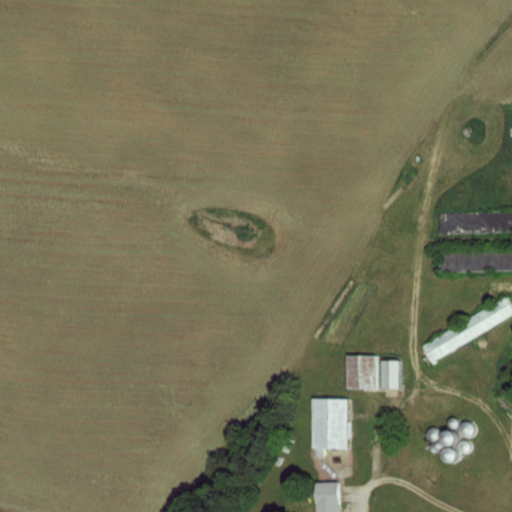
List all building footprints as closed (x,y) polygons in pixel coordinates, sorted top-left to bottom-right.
[(511,210),(441,211),(442,233),(511,232),(511,210)] [(442,270),(511,270),(511,247),(442,248),(442,270)] [(511,317),(511,302),(509,297),(423,341),(431,358),(511,317)] [(349,387),(378,387),(378,353),(349,353),(349,387)] [(384,358),(384,386),(401,386),(401,358),(384,358)] [(350,447),(350,397),(315,397),(315,447),(350,447)] [(473,420),(461,423),(464,435),(476,433),(473,420)] [(341,511),(341,482),(319,482),(319,511),(341,511)]
